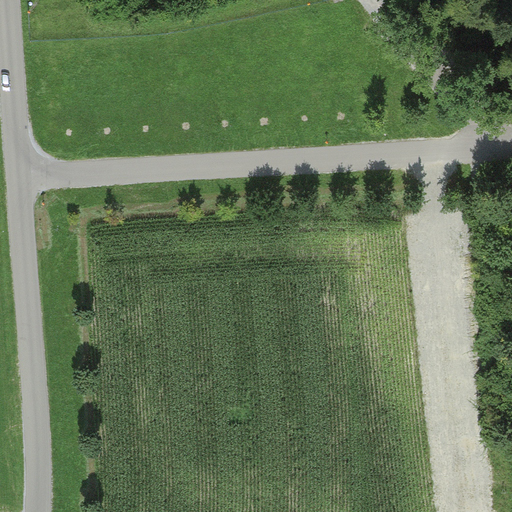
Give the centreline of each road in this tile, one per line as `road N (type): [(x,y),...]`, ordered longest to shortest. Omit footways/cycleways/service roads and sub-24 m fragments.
road 1 (tertiary): [(6,0),(37,511)]
road 2 (track): [(502,149),(21,182)]
